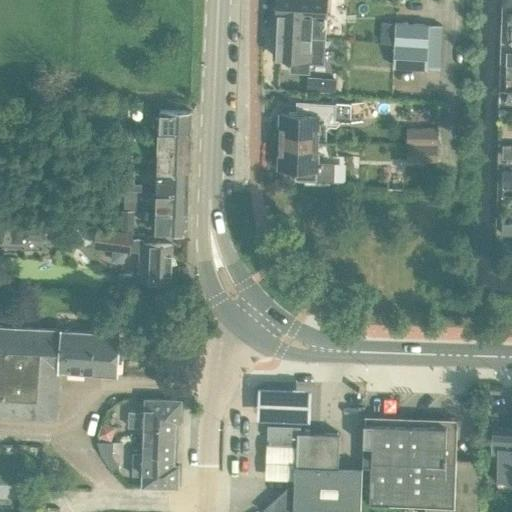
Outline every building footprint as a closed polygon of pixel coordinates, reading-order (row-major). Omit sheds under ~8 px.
[(274,0),(274,27),(274,35),(276,35),(323,37),(323,0),(274,0)] [(395,21),(394,44),(428,46),(440,46),(440,42),(440,32),(441,24),(429,23),(395,21)] [(274,42),(273,56),(292,57),(292,60),(290,59),(290,71),(310,72),(310,62),(322,62),(323,37),(276,35),(274,35),(274,42)] [(394,44),(393,66),(427,68),(439,68),(440,46),(428,46),(394,44)] [(279,140),(319,141),(320,121),(335,121),(336,102),(297,101),(296,112),(280,112),(279,140)] [(160,109),(159,130),(190,131),(191,110),(160,109)] [(407,143),(438,144),(438,129),(407,129),(407,143)] [(159,130),(159,150),(190,151),(190,131),(159,130)] [(318,161),(319,141),(279,140),(278,168),(295,168),(294,180),(334,181),(334,162),(318,161)] [(438,161),(438,144),(407,143),(408,161),(438,161)] [(159,150),(158,170),(189,171),(190,151),(159,150)] [(511,169),(503,170),(503,185),(511,185),(511,169)] [(158,170),(157,190),(188,191),(189,171),(158,170)] [(124,182),(123,189),(125,189),(127,189),(137,189),(139,189),(140,190),(141,182),(133,182),(124,181),(124,182)] [(123,189),(123,199),(137,199),(137,189),(127,189),(125,189),(123,189)] [(157,190),(157,210),(188,211),(188,191),(157,190)] [(156,231),(187,232),(188,211),(157,210),(156,231)] [(120,228),(120,231),(133,231),(134,223),(122,223),(121,223),(120,228)] [(22,224),(10,224),(10,235),(10,240),(22,240),(22,238),(22,226),(22,224)] [(172,244),(144,243),(144,238),(137,237),(136,237),(135,238),(133,239),(132,240),(132,241),(133,233),(105,230),(105,228),(96,227),(94,247),(103,248),(136,252),(136,250),(140,251),(139,273),(119,272),(119,286),(139,287),(140,281),(171,282),(172,244)] [(116,374),(119,333),(0,324),(0,413),(57,418),(60,370),(116,374)] [(311,387),(258,385),(257,417),(310,419),(311,387)] [(129,411),(129,426),(144,426),(155,427),(155,420),(168,421),(168,426),(176,426),(176,422),(181,422),(181,399),(145,398),(145,411),(129,411)] [(143,443),(143,451),(154,451),(153,464),(166,465),(166,460),(174,460),(176,426),(168,426),(168,421),(155,420),(155,427),(144,426),(143,443)] [(444,424),(372,422),(363,422),(362,466),(369,466),(368,502),(423,504),(423,511),(475,511),(477,461),(443,460),(444,424)] [(294,479),(260,510),(320,511),(359,511),(362,466),(338,465),(339,432),(310,431),(298,431),(298,427),(270,426),(269,443),(297,444),(296,463),(294,463),(294,479)] [(511,426),(492,427),(491,449),(497,449),(496,480),(511,480),(511,426)] [(103,441),(102,453),(110,453),(115,450),(115,441),(103,441)] [(134,470),(134,475),(142,475),(142,486),(143,486),(178,487),(179,465),(174,465),(174,460),(166,460),(166,465),(153,464),(154,451),(143,451),(143,452),(135,452),(134,461),(134,470)]
